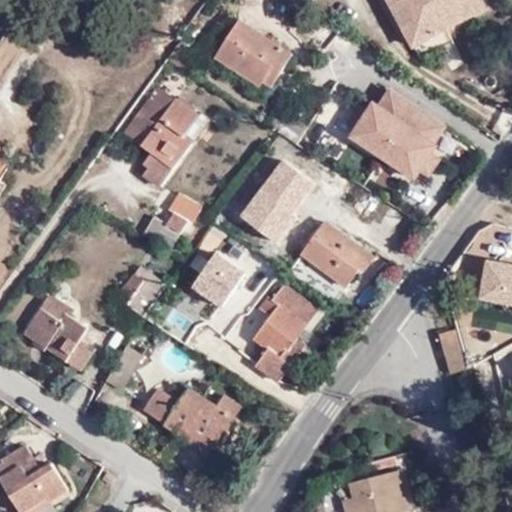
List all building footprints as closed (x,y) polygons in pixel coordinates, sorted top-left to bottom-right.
[(389,0),(414,47),(416,46),(448,29),(488,8),(483,0),(389,0)] [(277,59),(285,63),(300,41),(249,5),(219,47),(263,78),(266,74),(277,59)] [(448,29),(416,46),(423,58),(454,41),(448,29)] [(273,79),(285,63),(277,59),(266,74),(273,79)] [(141,144),(176,99),(158,86),(123,131),(141,144)] [(384,86),(347,148),(418,191),(455,128),(384,86)] [(198,116),(176,99),(141,144),(150,151),(144,161),(148,164),(142,172),(159,185),(194,141),(184,134),(198,116)] [(184,134),(194,141),(207,124),(198,116),(184,134)] [(293,215),(311,188),(288,171),(268,198),(293,215)] [(172,210),(177,214),(191,223),(195,225),(205,209),(183,195),(172,210)] [(170,254),(191,223),(177,214),(170,223),(160,217),(145,238),(170,254)] [(367,271),(375,261),(327,224),(305,254),(347,288),(362,269),(367,271)] [(216,268),(237,243),(215,227),(195,252),(216,268)] [(511,268),(484,265),(477,307),(511,312),(511,268)] [(143,270),(136,280),(162,297),(168,288),(143,270)] [(147,318),(162,297),(136,280),(124,297),(131,303),(130,307),(147,318)] [(287,354),(322,310),(288,284),(274,301),(284,308),(260,341),(270,348),(257,365),(279,381),(295,360),(287,354)] [(61,316),(68,321),(74,313),(50,297),(44,304),(61,316)] [(44,304),(41,310),(57,322),(61,316),(44,304)] [(57,322),(41,310),(23,336),(80,373),(91,357),(86,353),(88,348),(77,341),(83,331),(68,321),(61,316),(57,322)] [(469,369),(459,329),(440,333),(450,374),(469,369)] [(130,346),(107,382),(121,391),(145,356),(130,346)] [(227,437),(244,413),(229,402),(221,413),(195,395),(185,410),(164,395),(150,415),(206,452),(219,432),(227,437)] [(52,489),(56,496),(70,486),(54,459),(42,464),(28,442),(4,456),(6,459),(0,462),(0,467),(25,506),(52,489)] [(410,511),(409,509),(414,507),(402,467),(355,478),(358,492),(349,496),(352,511),(410,511)] [(121,473),(113,469),(108,476),(117,481),(121,473)] [(33,511),(57,497),(56,496),(52,489),(25,506),(28,511),(33,511)]
